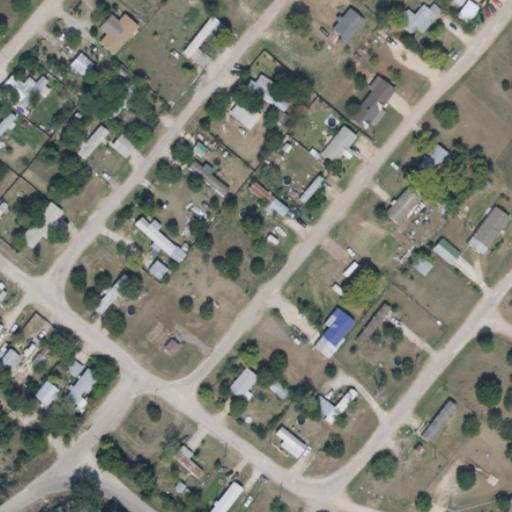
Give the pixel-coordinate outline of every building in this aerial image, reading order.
[(419,29),(422,33),(444,15),(436,5),(429,11),(426,7),(414,17),(412,14),(400,25),(410,37),(419,29)] [(97,38),(104,44),(125,20),(118,14),(97,38)] [(226,26),(212,17),(185,54),(207,70),(214,61),(199,50),(208,38),(214,42),(226,26)] [(29,109),(49,82),(41,76),(32,89),(18,78),(7,93),(29,109)] [(278,85),(261,77),(258,84),(252,81),(247,91),(265,99),(263,102),(286,113),(290,103),(273,96),(278,85)] [(142,86),(134,80),(107,117),(115,123),(142,86)] [(235,114),(248,131),(258,123),(245,106),(235,114)] [(109,133),(102,127),(79,155),(86,160),(109,133)] [(359,138),(345,127),(323,154),(336,165),(359,138)] [(434,173),(451,156),(437,143),(421,160),(434,173)] [(230,193),(197,161),(191,168),(224,199),(230,193)] [(324,180),(317,176),(301,202),(308,206),(324,180)] [(290,211),(256,182),(250,190),(267,204),(263,209),(272,216),(276,212),(284,218),(290,211)] [(386,214),(399,225),(422,200),(410,189),(386,214)] [(475,235),(484,241),(511,203),(501,197),(475,235)] [(67,214),(51,202),(21,241),(34,251),(44,238),(47,240),(67,214)] [(511,219),(498,209),(469,251),(487,264),(511,227),(511,219)] [(176,250),(146,220),(139,226),(169,257),(176,250)] [(433,268),(421,257),(413,266),(425,277),(433,268)] [(93,307),(101,315),(134,285),(127,276),(93,307)] [(390,304),(360,339),(371,348),(401,314),(390,304)] [(348,316),(320,351),(336,364),(352,344),(349,341),(361,326),(348,316)] [(58,355),(50,346),(16,381),(24,388),(58,355)] [(0,365),(6,370),(19,356),(12,350),(0,362),(0,365)] [(17,354),(5,373),(23,384),(36,363),(28,358),(26,360),(17,354)] [(78,378),(84,368),(73,361),(67,371),(78,378)] [(81,364),(74,375),(84,382),(63,413),(77,423),(106,381),(81,364)] [(253,371),(235,394),(254,408),(260,399),(254,394),(265,380),(253,371)] [(277,376),(270,386),(290,400),(297,391),(277,376)] [(34,398),(40,403),(48,394),(42,388),(34,398)] [(318,406),(332,416),(328,421),(338,429),(364,395),(357,389),(343,408),(326,396),(318,406)] [(454,401),(426,436),(437,445),(465,409),(454,401)] [(288,428),(281,437),(308,457),(315,448),(288,428)] [(188,446),(177,460),(209,484),(214,477),(194,461),(199,454),(188,446)] [(424,462),(417,457),(400,478),(406,483),(424,462)] [(239,483),(218,511),(236,511),(251,492),(239,483)]
